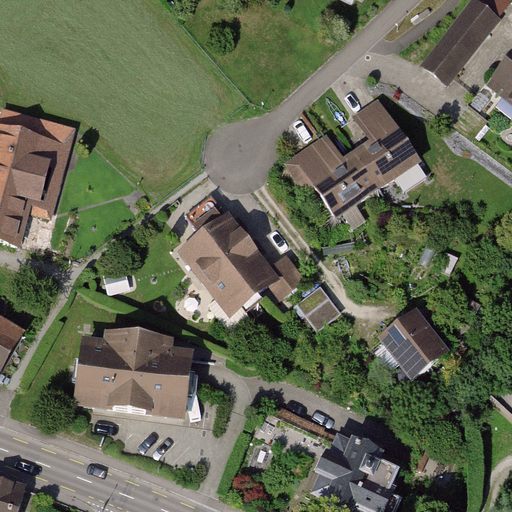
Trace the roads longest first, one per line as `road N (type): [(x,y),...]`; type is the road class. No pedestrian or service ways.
road 1 (track): [(0,411),(76,277),(241,155)]
road 2 (residential): [(407,0),(241,155)]
road 3 (primary): [(137,500),(0,448)]
